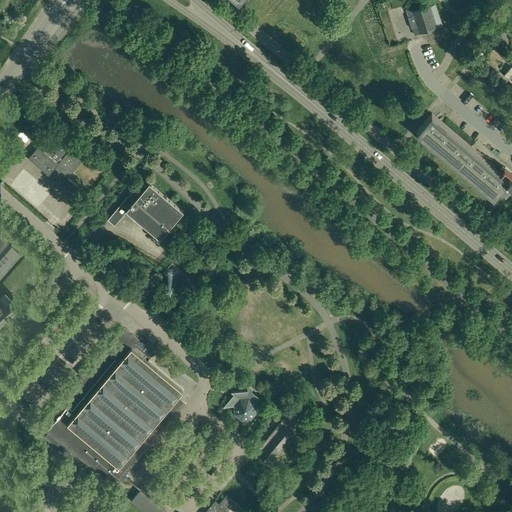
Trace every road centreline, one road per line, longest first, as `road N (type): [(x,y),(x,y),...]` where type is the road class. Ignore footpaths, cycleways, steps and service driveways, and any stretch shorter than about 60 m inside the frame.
road 1 (primary): [(511,272),(241,45)]
road 2 (unclassified): [(206,383),(0,193)]
road 3 (residential): [(414,41),(443,95),(511,144)]
